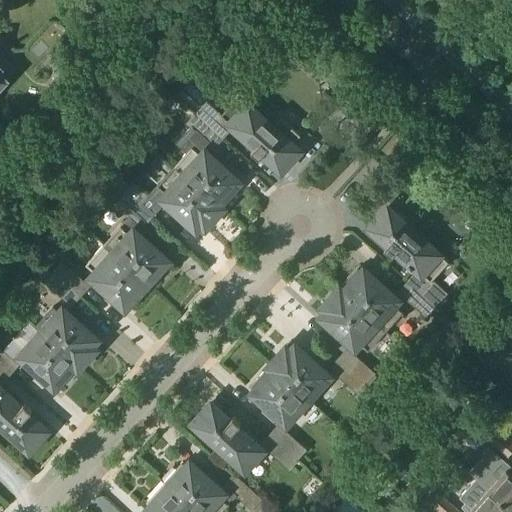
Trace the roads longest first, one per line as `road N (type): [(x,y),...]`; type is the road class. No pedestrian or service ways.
road 1 (residential): [(43,509),(297,226)]
road 2 (primary): [(386,0),(511,113)]
